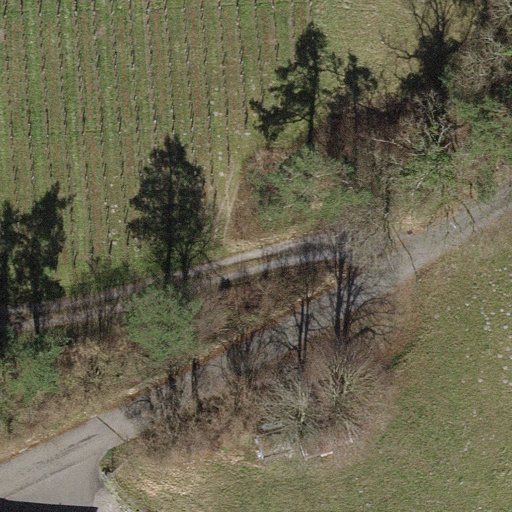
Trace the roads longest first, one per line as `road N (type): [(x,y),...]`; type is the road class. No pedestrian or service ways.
road 1 (unclassified): [(511,203),(106,443),(0,489)]
road 2 (track): [(0,318),(42,318),(236,279),(511,179)]
